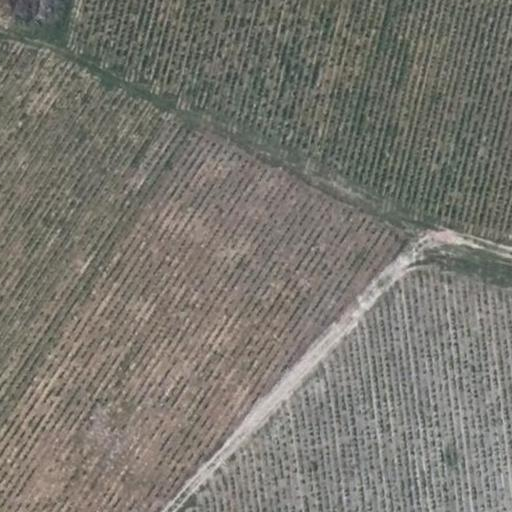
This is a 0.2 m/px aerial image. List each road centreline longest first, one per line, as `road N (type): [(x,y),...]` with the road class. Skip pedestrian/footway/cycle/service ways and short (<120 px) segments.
road 1 (track): [(0,33),(59,47),(428,229),(511,254)]
road 2 (track): [(428,229),(167,511)]
